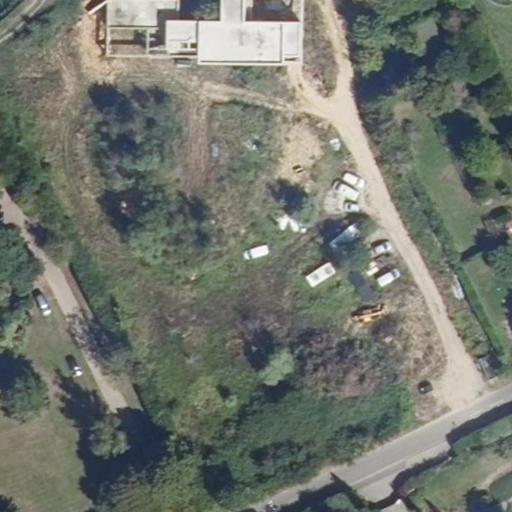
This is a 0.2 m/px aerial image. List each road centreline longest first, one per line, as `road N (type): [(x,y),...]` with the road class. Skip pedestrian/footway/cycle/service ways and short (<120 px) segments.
road 1 (unknown): [(496,404),(344,122),(341,65),(326,12),(313,0)]
road 2 (residential): [(511,397),(268,511)]
